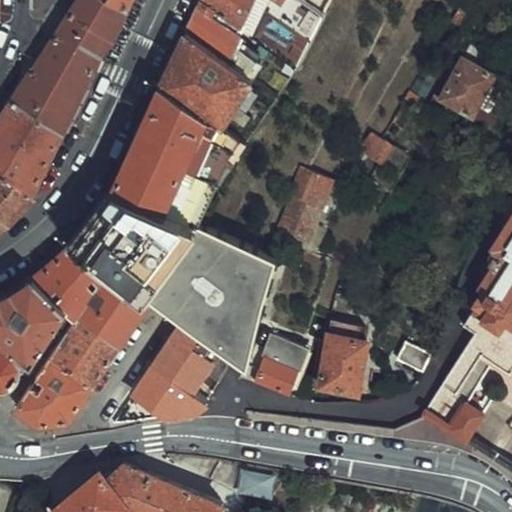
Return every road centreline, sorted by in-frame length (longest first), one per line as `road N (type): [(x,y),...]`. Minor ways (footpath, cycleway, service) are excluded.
road 1 (primary): [(511,504),(459,477),(220,437),(153,437),(23,455)]
road 2 (primary): [(0,253),(26,237),(81,168),(161,0)]
